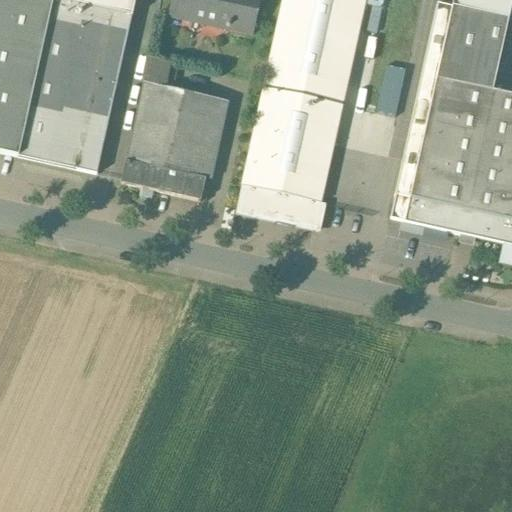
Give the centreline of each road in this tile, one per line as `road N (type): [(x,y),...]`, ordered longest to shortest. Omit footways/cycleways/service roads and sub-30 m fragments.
road 1 (unclassified): [(511,325),(0,212)]
road 2 (unknown): [(434,0),(369,271)]
